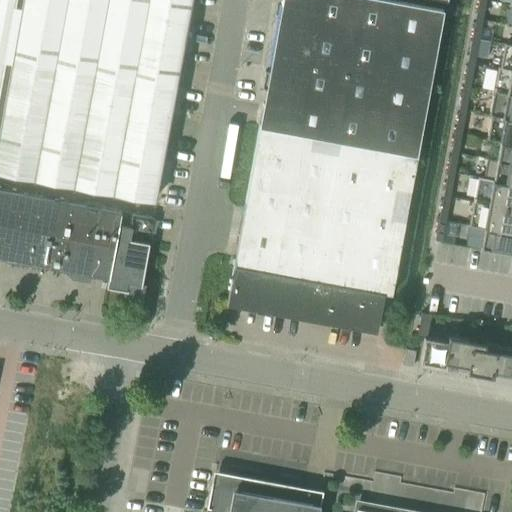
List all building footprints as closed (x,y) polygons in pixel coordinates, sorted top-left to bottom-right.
[(0,0),(0,72),(2,63),(12,7),(13,0),(0,0)] [(11,64),(0,122),(0,172),(148,200),(185,0),(22,0),(21,9),(12,7),(2,63),(11,64)] [(382,127),(405,4),(385,0),(283,0),(283,2),(269,76),(268,83),(264,106),(382,127)] [(260,124),(244,210),(235,257),(234,266),(387,293),(391,293),(443,11),(405,4),(382,127),(264,106),(260,124)] [(482,20),(485,5),(478,4),(475,19),(482,20)] [(473,33),(479,34),(482,20),(475,19),(473,33)] [(473,33),(470,46),(477,47),(479,34),(473,33)] [(490,117),(486,139),(511,143),(511,45),(504,44),(500,66),(498,66),(494,87),(492,95),(493,95),(489,116),(490,117)] [(470,46),(468,59),(475,60),(477,47),(470,46)] [(472,74),(475,60),(468,59),(465,72),(472,74)] [(463,85),(470,87),(472,74),(465,72),(463,85)] [(463,85),(461,99),(467,100),(470,87),(463,85)] [(458,112),(465,113),(467,100),(461,99),(458,112)] [(456,125),(463,126),(465,113),(458,112),(456,125)] [(456,125),(453,138),(460,139),(463,126),(456,125)] [(451,152),(457,154),(460,139),(453,138),(451,152)] [(487,158),(487,159),(511,163),(511,143),(486,139),(499,142),(496,160),(487,158)] [(448,167),(455,168),(457,154),(451,152),(448,167)] [(477,177),(477,178),(511,184),(511,163),(487,159),(483,178),(477,177)] [(448,167),(445,181),(452,183),(455,168),(448,167)] [(511,208),(511,184),(477,178),(474,197),(473,197),(472,201),(511,208)] [(450,197),(452,183),(445,181),(443,196),(450,197)] [(0,258),(7,260),(20,193),(0,189),(0,258)] [(20,193),(7,260),(57,269),(108,279),(113,250),(120,212),(70,203),(20,193)] [(447,212),(450,197),(443,196),(440,210),(447,212)] [(472,205),(469,225),(511,232),(511,208),(472,201),(472,205)] [(444,226),(447,212),(440,210),(437,225),(444,226)] [(113,250),(146,256),(153,219),(134,215),(132,227),(119,224),(122,212),(120,212),(113,250)] [(444,226),(437,225),(435,240),(441,241),(444,226)] [(480,248),(511,254),(511,232),(469,225),(468,226),(483,228),(480,248)] [(113,250),(108,279),(106,287),(140,293),(146,256),(113,250)] [(234,266),(227,304),(377,331),(383,299),(385,299),(387,293),(234,266)] [(423,337),(419,362),(445,367),(446,362),(467,365),(466,371),(492,376),(493,371),(511,374),(511,348),(495,345),(494,350),(483,349),(484,343),(483,343),(447,336),(446,342),(426,338),(430,315),(434,316),(434,315),(421,312),(416,336),(417,336),(423,337)] [(405,349),(402,364),(412,366),(415,351),(405,349)] [(318,511),(322,491),(214,470),(212,481),(206,511),(318,511)]
